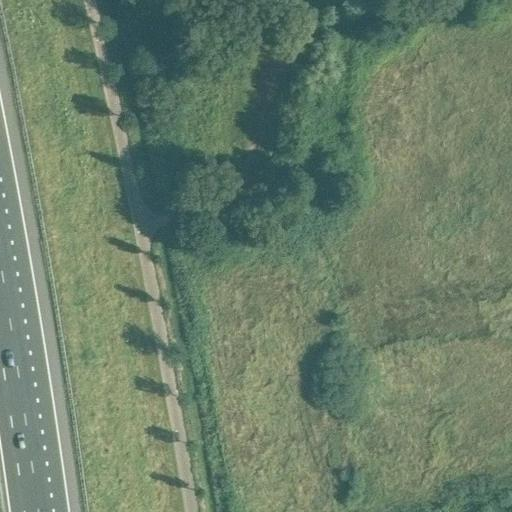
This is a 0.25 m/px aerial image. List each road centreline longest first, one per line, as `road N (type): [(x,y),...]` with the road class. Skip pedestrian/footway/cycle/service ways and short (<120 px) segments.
road 1 (unclassified): [(190,511),(140,225),(89,0)]
road 2 (track): [(140,225),(222,206),(249,173),(302,40),(331,15),(397,0)]
road 3 (motorway): [(31,511),(0,301)]
